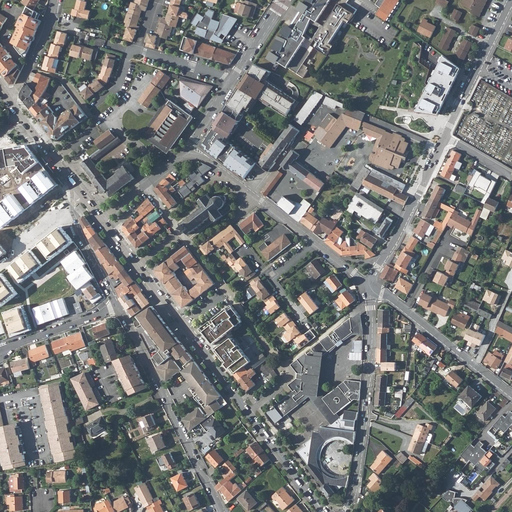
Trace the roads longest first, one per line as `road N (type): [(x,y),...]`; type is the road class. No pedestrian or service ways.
road 1 (secondary): [(118,307),(224,511)]
road 2 (residential): [(369,285),(365,415),(346,511)]
road 3 (residential): [(369,285),(511,394)]
road 4 (residential): [(443,137),(369,285)]
road 5 (residential): [(118,307),(0,350)]
